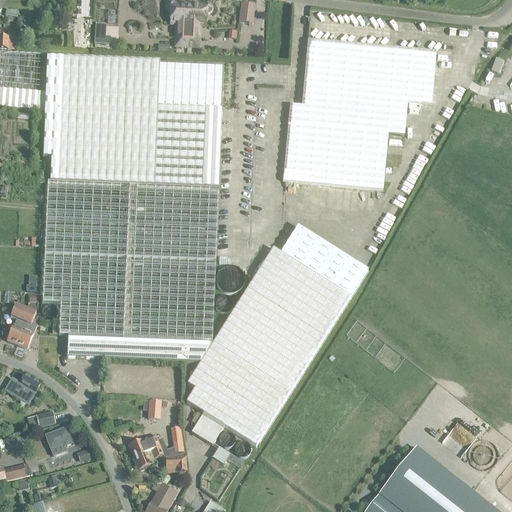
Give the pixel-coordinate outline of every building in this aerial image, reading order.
[(187,48),(189,6),(175,5),(174,4),(173,3),(172,2),(171,2),(170,2),(169,3),(168,3),(168,4),(167,4),(167,5),(167,6),(166,7),(167,7),(167,8),(167,9),(168,10),(169,10),(170,11),(171,11),(170,25),(178,25),(177,38),(175,38),(175,47),(187,48)] [(203,7),(189,6),(187,48),(199,48),(199,39),(197,39),(198,26),(206,27),(207,13),(208,13),(209,12),(210,11),(210,10),(211,10),(211,9),(211,8),(211,7),(210,7),(210,6),(209,5),(208,5),(207,4),(206,4),(205,5),(204,5),(203,6),(203,7)] [(252,25),(253,16),(254,6),(241,5),(241,11),(239,24),(252,25)] [(0,46),(8,47),(8,39),(0,38),(0,46)] [(290,106),(282,183),(383,191),(389,134),(405,134),(408,103),(431,106),(435,52),(307,40),(301,107),(290,106)] [(158,53),(169,54),(169,46),(158,46),(158,53)] [(60,335),(68,336),(214,340),(214,351),(202,365),(191,381),(191,412),(237,441),(254,452),(350,310),(354,302),(282,254),(270,246),(215,335),(218,246),(219,207),(223,108),(224,61),(153,59),(1,52),(0,76),(0,106),(37,108),(33,159),(50,160),(49,182),(48,209),(45,278),(43,301),(61,302),(60,335)] [(493,72),(501,74),(505,61),(496,59),(493,72)] [(376,206),(376,192),(360,192),(360,205),(376,206)] [(245,280),(245,279),(244,277),(244,274),(242,271),(241,270),(239,268),(237,267),(234,266),(232,266),(230,266),(227,266),(225,267),(223,269),(220,271),(219,273),(218,276),(218,278),(218,281),(218,284),(219,286),(221,288),(223,290),(225,291),(227,292),(230,293),(232,293),(236,292),(238,291),(240,289),(242,287),(244,285),(244,282),(245,280)] [(28,292),(37,293),(37,277),(28,276),(28,292)] [(27,312),(28,311),(15,306),(10,318),(16,320),(14,327),(13,327),(7,342),(18,347),(24,332),(23,331),(26,325),(23,324),(27,312)] [(31,324),(35,314),(28,311),(27,312),(23,324),(26,325),(23,331),(24,332),(18,347),(27,351),(37,326),(31,324)] [(214,340),(68,336),(68,338),(67,359),(202,365),(214,351),(214,340)] [(12,379),(4,392),(28,406),(40,386),(24,377),(20,384),(12,379)] [(162,423),(162,400),(152,400),(151,423),(162,423)] [(452,420),(457,423),(443,444),(463,458),(484,430),(458,412),(452,420)] [(36,417),(39,429),(55,425),(52,414),(36,417)] [(63,446),(64,449),(64,448),(73,445),(67,429),(45,437),(50,451),(63,446)] [(176,455),(183,454),(180,429),(173,430),(176,455)] [(160,450),(155,437),(146,440),(146,441),(145,441),(146,442),(142,443),(142,442),(129,447),(131,451),(129,451),(132,460),(151,452),(151,454),(160,450)] [(245,460),(249,455),(246,453),(248,451),(241,445),(235,451),(245,460)] [(232,483),(243,462),(218,449),(213,460),(225,466),(228,461),(235,465),(218,497),(221,499),(230,482),(232,483)] [(495,511),(472,494),(416,449),(396,474),(378,496),(388,504),(398,511),(495,511)] [(154,460),(163,457),(160,450),(151,454),(151,452),(132,460),(136,467),(137,467),(139,471),(140,473),(146,470),(145,469),(156,464),(154,460)] [(78,455),(80,463),(92,460),(90,452),(78,455)] [(186,474),(186,459),(166,460),(166,470),(176,470),(176,474),(186,474)] [(0,471),(0,484),(27,477),(24,465),(0,471)] [(18,484),(20,491),(29,488),(27,481),(18,484)] [(151,503),(146,511),(166,511),(167,511),(177,495),(161,486),(151,503)] [(378,496),(365,511),(398,511),(388,504),(378,496)]
